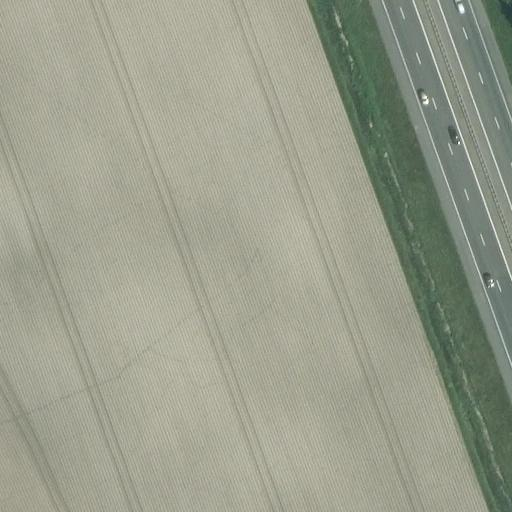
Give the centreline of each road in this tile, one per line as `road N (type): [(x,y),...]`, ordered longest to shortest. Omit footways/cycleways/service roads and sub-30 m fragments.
road 1 (motorway): [(397,0),(511,321)]
road 2 (motorway): [(511,170),(451,0)]
